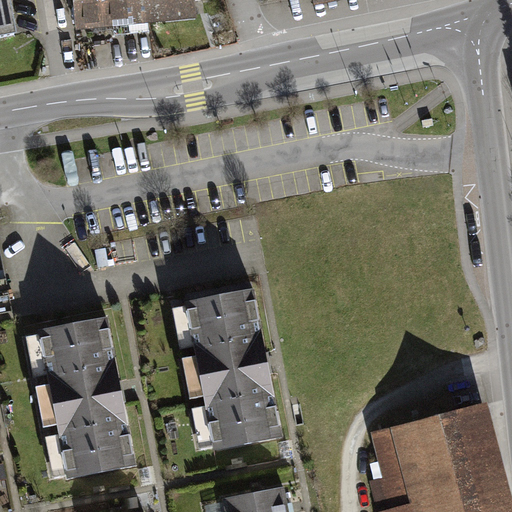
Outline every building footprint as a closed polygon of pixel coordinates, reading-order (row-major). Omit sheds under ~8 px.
[(0,0),(0,40),(15,38),(8,0),(0,0)] [(70,0),(73,31),(197,21),(195,0),(70,0)] [(247,296),(183,309),(210,454),(275,441),(247,296)] [(100,325),(37,338),(63,485),(129,473),(100,325)] [(511,511),(511,492),(488,402),(371,433),(383,478),(370,481),(377,511),(511,511)] [(218,502),(220,511),(282,511),(278,490),(218,502)]
